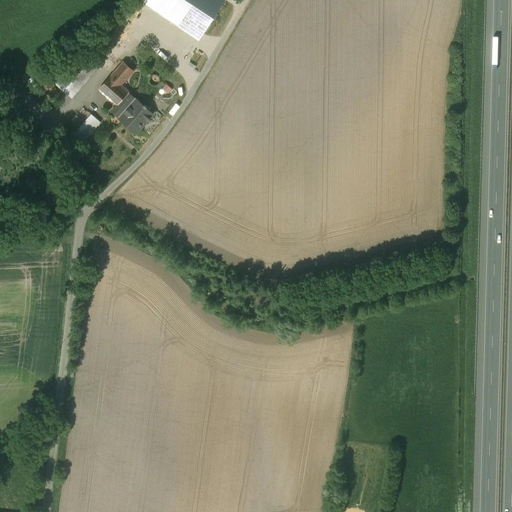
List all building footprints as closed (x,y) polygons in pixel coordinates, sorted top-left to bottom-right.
[(197,0),(180,32),(198,41),(213,15),(221,0),(197,0)] [(147,2),(142,10),(148,14),(153,5),(147,2)] [(154,28),(145,20),(137,29),(146,37),(154,28)] [(63,75),(86,50),(79,44),(57,69),(63,75)] [(63,75),(56,83),(72,97),(101,64),(86,50),(63,75)] [(124,62),(100,89),(118,105),(122,100),(129,92),(130,92),(130,91),(129,91),(122,84),(133,71),(134,71),(124,62),(123,62),(124,62)] [(49,76),(46,78),(56,95),(59,93),(49,76)] [(56,95),(46,78),(40,82),(50,99),(56,95)] [(154,113),(137,99),(129,92),(122,100),(130,107),(120,118),(119,119),(136,133),(154,113)] [(113,111),(120,118),(130,107),(122,100),(118,105),(113,111)] [(92,114),(72,136),(81,144),(101,122),(92,114)]
